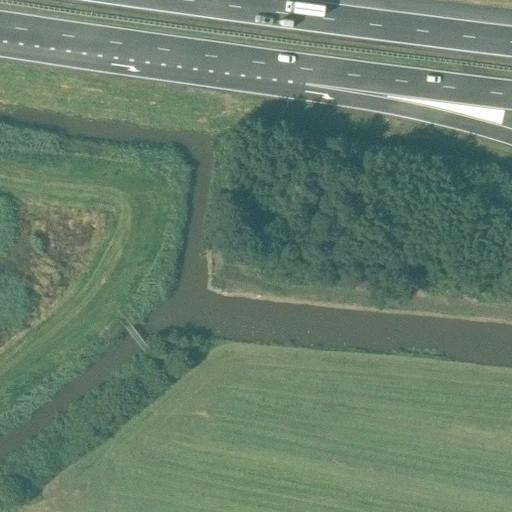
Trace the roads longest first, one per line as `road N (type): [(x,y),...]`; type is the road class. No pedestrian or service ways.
road 1 (motorway): [(511,41),(184,0)]
road 2 (motorway): [(0,25),(299,69)]
road 3 (motorway): [(299,69),(511,135)]
road 4 (motorway): [(299,69),(511,93)]
